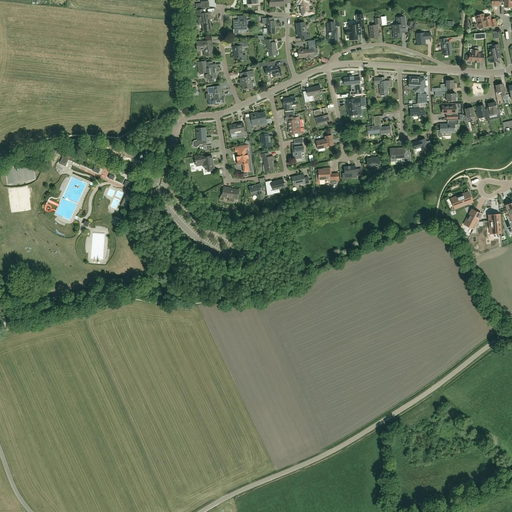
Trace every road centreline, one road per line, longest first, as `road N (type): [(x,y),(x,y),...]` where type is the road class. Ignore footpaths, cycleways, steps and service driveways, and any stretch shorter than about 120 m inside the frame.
road 1 (unclassified): [(200,511),(344,444),(511,334)]
road 2 (residential): [(217,114),(177,126),(162,188),(130,191)]
road 3 (residential): [(447,69),(380,44),(343,51),(326,67)]
